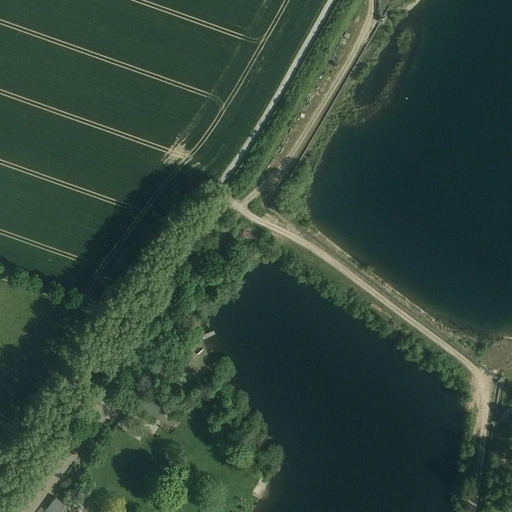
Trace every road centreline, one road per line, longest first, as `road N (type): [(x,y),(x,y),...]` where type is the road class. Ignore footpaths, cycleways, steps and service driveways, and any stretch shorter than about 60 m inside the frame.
road 1 (unclassified): [(0,482),(221,183),(331,0)]
road 2 (track): [(0,275),(116,322)]
